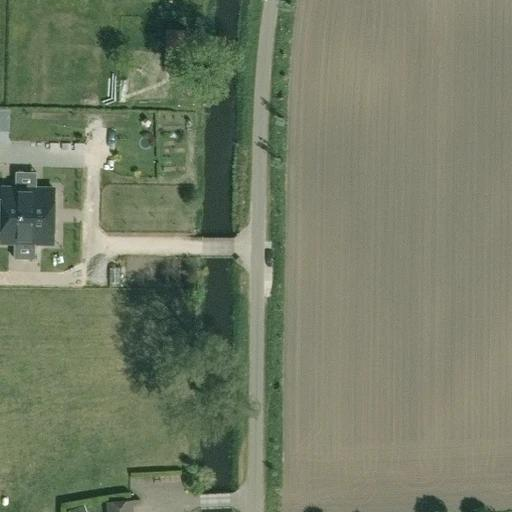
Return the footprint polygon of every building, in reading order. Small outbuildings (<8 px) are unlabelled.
[(166,34),(166,73),(188,73),(189,33),(166,34)] [(81,37),(79,73),(141,76),(143,39),(81,37)] [(137,168),(176,166),(174,142),(188,141),(187,122),(174,123),(174,113),(141,115),(142,132),(135,132),(137,168)] [(168,208),(168,176),(109,175),(109,246),(146,246),(146,208),(168,208)] [(2,189),(1,218),(57,218),(57,189),(2,189)] [(57,218),(1,218),(1,247),(56,247),(57,218)] [(133,511),(133,503),(107,505),(107,511),(133,511)]
